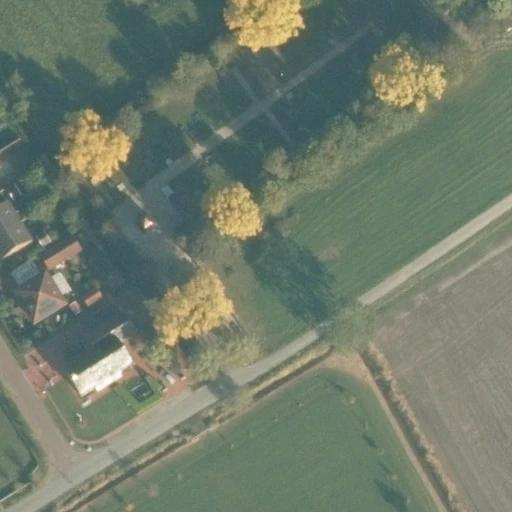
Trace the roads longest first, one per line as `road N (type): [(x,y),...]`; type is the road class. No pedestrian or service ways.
road 1 (unclassified): [(76,475),(332,324),(511,204)]
road 2 (residential): [(76,475),(0,353)]
